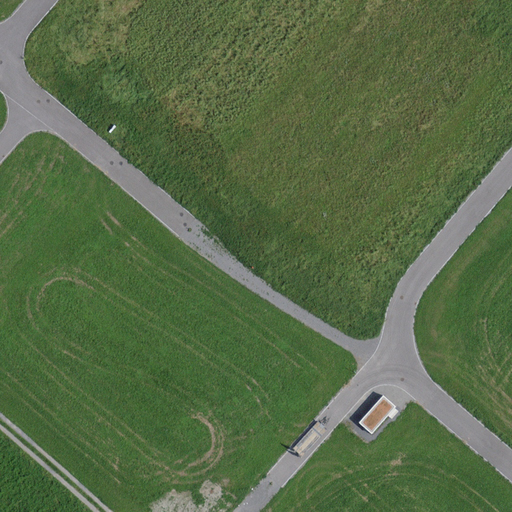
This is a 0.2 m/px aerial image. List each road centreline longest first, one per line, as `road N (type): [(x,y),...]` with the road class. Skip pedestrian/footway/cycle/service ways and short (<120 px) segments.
road 1 (residential): [(0,57),(192,227),(397,361)]
road 2 (residential): [(511,169),(406,294),(397,361)]
road 3 (track): [(112,511),(0,410)]
road 4 (residential): [(397,361),(511,449)]
